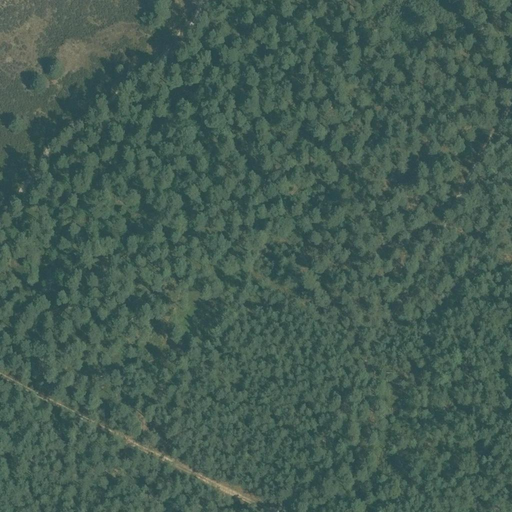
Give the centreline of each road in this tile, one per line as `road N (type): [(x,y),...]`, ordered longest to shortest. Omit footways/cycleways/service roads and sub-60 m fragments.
road 1 (track): [(0,223),(55,144),(172,50),(203,0)]
road 2 (track): [(0,371),(268,511)]
